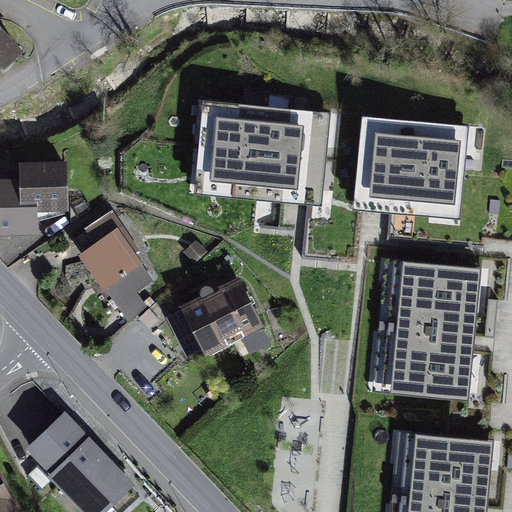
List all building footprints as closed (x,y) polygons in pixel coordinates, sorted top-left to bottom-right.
[(0,77),(23,55),(0,30),(0,77)] [(207,106),(199,189),(301,199),(317,201),(325,117),(207,106)] [(463,130),(366,121),(358,205),(367,206),(455,214),(463,130)] [(37,215),(70,214),(67,164),(19,166),(20,181),(0,181),(0,238),(39,237),(37,215)] [(137,293),(154,282),(136,256),(141,253),(113,213),(86,231),(95,246),(78,258),(104,294),(106,292),(129,324),(147,308),(137,293)] [(475,273),(389,265),(377,387),(463,395),(468,345),(475,273)] [(250,356),(272,345),(238,280),(180,310),(183,316),(169,324),(187,359),(201,352),(206,360),(242,341),(250,356)] [(111,511),(136,488),(66,414),(27,452),(50,477),(47,479),(78,511),(111,511)] [(480,511),(487,445),(401,437),(393,511),(480,511)] [(0,511),(23,511),(0,466),(0,511)]
